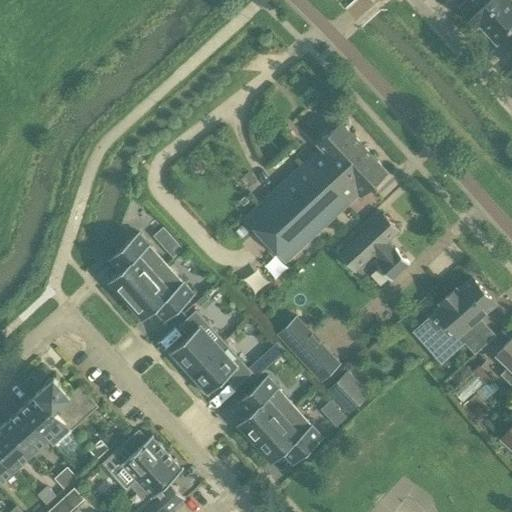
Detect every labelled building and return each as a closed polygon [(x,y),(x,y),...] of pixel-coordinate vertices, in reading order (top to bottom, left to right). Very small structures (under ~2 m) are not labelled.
[(478,24),(503,0),(465,0),(462,3),(460,4),(462,6),(477,23),(478,24)] [(511,0),(503,0),(478,24),(479,25),(481,23),(483,26),(483,30),(489,36),(493,37),(496,39),(496,40),(497,42),(499,40),(511,27),(511,0)] [(303,202),(363,147),(340,121),(318,142),(321,147),(284,181),(303,202)] [(284,181),(245,216),(286,260),(357,194),(360,197),(387,172),(363,147),(303,202),(284,181)] [(249,171),(241,178),(248,186),(256,179),(249,171)] [(355,269),(373,252),(381,261),(377,265),(391,279),(409,262),(395,247),(393,249),(385,241),(397,230),(383,214),(340,253),(355,269)] [(167,263),(139,231),(109,258),(120,270),(109,280),(126,299),(167,263)] [(173,237),(163,246),(173,257),(182,248),(173,237)] [(167,263),(126,299),(144,319),(154,309),(165,321),(195,294),(167,263)] [(427,346),(442,362),(467,340),(460,333),(495,302),(472,276),(458,289),(456,287),(440,301),(442,303),(437,308),(446,319),(430,333),(435,339),(427,346)] [(183,362),(190,371),(224,340),(196,309),(179,325),(188,335),(172,350),(173,352),(170,354),(180,365),(183,362)] [(278,333),(313,371),(332,354),(296,316),(278,333)] [(511,337),(504,346),(504,347),(498,353),(510,365),(502,373),(511,383),(511,337)] [(224,340),(190,371),(198,379),(195,382),(205,392),(208,390),(209,391),(226,377),(235,387),(252,371),(249,367),(224,340)] [(258,359),(249,367),(252,371),(257,376),(266,368),(258,359)] [(350,411),(369,394),(347,371),(329,388),(350,411)] [(267,374),(237,401),(248,413),(237,423),(255,442),(296,405),(267,374)] [(38,392),(71,430),(99,405),(80,384),(71,393),(55,375),(36,392),(37,393),(38,392)] [(37,393),(21,408),(48,438),(47,438),(53,445),(70,430),(71,430),(38,392),(37,393)] [(332,397),(323,407),(340,423),(350,412),(332,397)] [(296,405),(255,442),(272,461),(283,452),(294,464),(324,437),(296,405)] [(21,408),(4,423),(31,453),(47,438),(48,438),(21,408)] [(4,423),(0,426),(0,452),(14,468),(31,453),(4,423)] [(511,448),(511,425),(501,438),(511,448)] [(131,435),(102,462),(112,473),(123,463),(137,479),(167,452),(153,436),(154,435),(153,434),(141,445),(131,435)] [(98,458),(109,448),(101,439),(90,450),(98,458)] [(0,481),(14,468),(0,452),(0,481)] [(137,479),(130,485),(145,501),(133,511),(170,511),(186,498),(170,480),(184,468),(183,467),(182,468),(167,452),(137,479)] [(68,466),(55,478),(65,488),(77,476),(68,466)] [(47,503),(56,495),(48,486),(38,494),(47,503)] [(72,490),(63,498),(73,509),(82,501),(72,490)] [(63,498),(56,504),(62,511),(69,511),(73,509),(63,498)] [(26,511),(19,503),(9,511),(26,511)]
